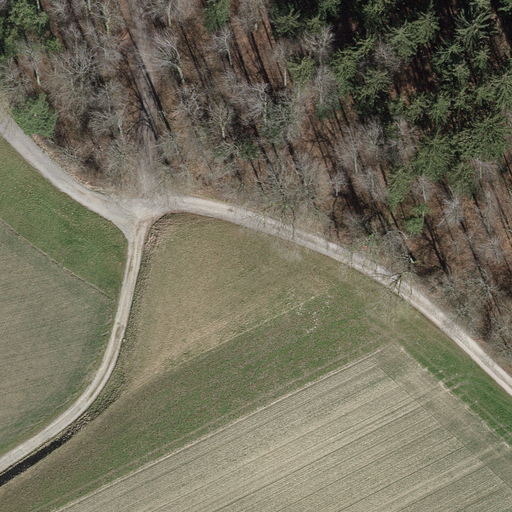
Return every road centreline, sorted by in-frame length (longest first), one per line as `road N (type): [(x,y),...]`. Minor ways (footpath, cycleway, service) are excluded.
road 1 (track): [(511,384),(386,272),(302,232),(212,203),(140,208),(92,191),(0,111)]
road 2 (track): [(0,463),(63,421),(102,376),(125,306),(140,208),(138,0)]
